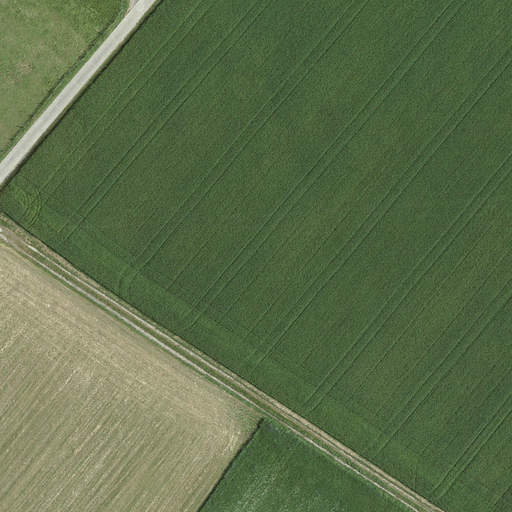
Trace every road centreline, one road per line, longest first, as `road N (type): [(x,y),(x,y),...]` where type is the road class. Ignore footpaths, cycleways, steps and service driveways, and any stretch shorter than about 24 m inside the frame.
road 1 (track): [(0,231),(429,511)]
road 2 (track): [(0,180),(154,0)]
